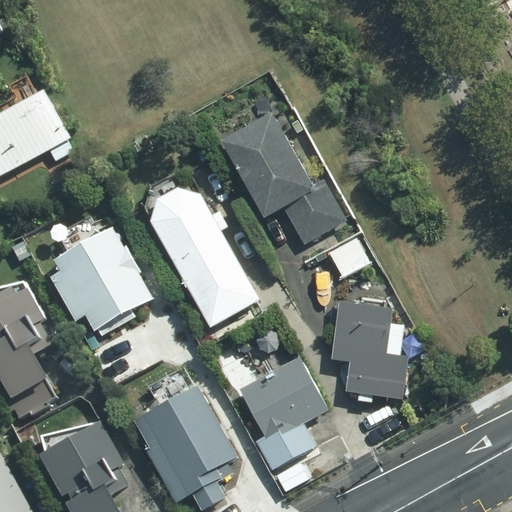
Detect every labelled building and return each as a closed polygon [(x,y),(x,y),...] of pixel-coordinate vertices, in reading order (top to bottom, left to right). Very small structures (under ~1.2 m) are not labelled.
[(6,19),(0,21),(0,33),(10,30),(6,19)] [(0,182),(54,153),(58,160),(72,152),(69,146),(75,143),(51,98),(0,125),(0,182)] [(282,123),(232,151),(273,225),(291,214),(310,247),(351,224),(330,186),(320,191),(282,123)] [(167,209),(161,231),(216,332),(265,305),(209,204),(187,197),(167,209)] [(66,269),(54,276),(80,321),(87,317),(97,334),(157,301),(117,230),(62,261),(66,269)] [(360,242),(334,256),(347,280),(373,266),(360,242)] [(23,297),(0,309),(0,370),(8,386),(0,389),(15,417),(59,392),(42,360),(61,350),(49,330),(54,327),(37,297),(26,303),(23,297)] [(399,315),(346,308),(338,364),(357,367),(353,396),(409,404),(415,364),(393,362),(399,315)] [(333,415),(304,363),(246,395),(271,442),(261,447),(276,473),(319,450),(307,428),(333,415)] [(444,406),(448,392),(437,389),(433,402),(444,406)] [(154,450),(151,453),(165,479),(176,472),(188,494),(218,478),(206,455),(231,442),(214,409),(208,413),(200,399),(182,410),(181,407),(149,424),(153,430),(145,435),(154,450)] [(132,472),(109,433),(50,467),(76,511),(127,511),(120,500),(138,490),(129,474),(132,472)] [(0,511),(34,511),(0,446),(0,511)] [(313,481),(304,463),(277,477),(286,495),(313,481)]
